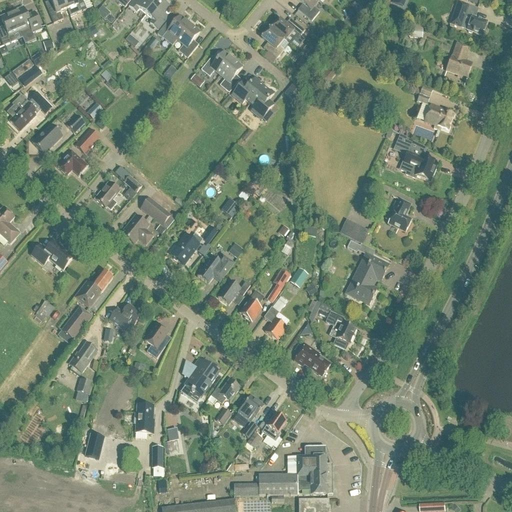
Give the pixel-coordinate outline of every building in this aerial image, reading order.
[(60,15),(67,12),(61,0),(49,0),(54,12),(49,14),(54,26),(63,22),(60,15)] [(74,0),(61,0),(67,12),(70,19),(77,16),(86,11),(81,0),(76,2),(74,0)] [(117,0),(116,2),(125,10),(132,0),(117,0)] [(146,17),(159,1),(157,0),(145,0),(145,1),(144,0),(135,0),(128,8),(136,15),(139,11),(146,17)] [(313,9),(318,3),(314,0),(294,0),(302,6),(298,12),(311,23),(319,14),(313,9)] [(403,8),(405,0),(393,0),(392,4),(403,8)] [(159,1),(146,17),(152,23),(150,26),(158,32),(168,19),(162,14),(167,8),(159,1)] [(482,38),(487,25),(475,21),(479,11),(458,3),(456,7),(449,26),(482,38)] [(102,7),(96,14),(101,18),(107,12),(102,7)] [(23,10),(12,15),(20,34),(22,40),(29,37),(42,32),(36,18),(29,21),(27,20),(23,10)] [(4,31),(0,33),(0,40),(3,48),(16,43),(22,40),(20,34),(12,15),(0,20),(5,30),(4,31)] [(111,26),(115,21),(110,17),(106,22),(111,26)] [(170,21),(157,36),(172,48),(177,42),(190,26),(180,18),(174,24),(170,21)] [(346,25),(354,31),(360,24),(353,18),(346,25)] [(279,21),(271,31),(284,42),(297,52),(306,41),(301,37),(305,33),(293,23),(288,28),(279,21)] [(190,26),(177,42),(183,47),(178,54),(187,61),(198,47),(193,43),(200,35),(190,26)] [(422,40),(423,26),(409,26),(409,40),(422,40)] [(92,29),(85,34),(90,40),(97,35),(92,29)] [(284,42),(271,31),(269,30),(261,40),(270,47),(266,53),(276,61),(284,52),(279,48),(284,42)] [(334,38),(330,44),(335,48),(339,43),(334,38)] [(46,53),(54,50),(51,42),(43,44),(46,53)] [(89,43),(85,48),(88,51),(93,46),(89,43)] [(463,65),(468,52),(456,48),(451,62),(450,62),(446,74),(458,78),(457,80),(464,82),(465,81),(467,81),(471,68),(463,65)] [(307,59),(315,66),(320,59),(312,52),(307,59)] [(220,78),(233,62),(223,54),(217,62),(212,58),(201,72),(209,79),(214,73),(220,78)] [(41,58),(34,64),(35,68),(44,62),(41,58)] [(233,62),(220,78),(225,82),(220,88),(229,95),(240,81),(235,78),(242,70),(233,62)] [(326,85),(335,75),(327,68),(318,79),(326,85)] [(171,69),(164,78),(169,83),(177,74),(171,69)] [(36,71),(37,80),(49,80),(48,71),(36,71)] [(106,72),(101,77),(106,83),(111,78),(106,72)] [(82,80),(90,84),(94,78),(86,73),(82,80)] [(28,74),(18,81),(24,89),(34,82),(28,74)] [(10,76),(3,81),(6,84),(13,79),(10,76)] [(195,77),(190,82),(200,90),(205,84),(195,77)] [(250,106),(265,88),(255,80),(250,87),(244,83),(232,98),(242,106),(245,102),(250,106)] [(295,105),(305,93),(295,85),(285,97),(295,105)] [(426,107),(432,93),(417,87),(414,95),(419,97),(416,103),(426,107)] [(265,88),(250,106),(255,110),(251,114),(261,122),(274,107),(268,103),(274,96),(265,88)] [(14,108),(7,115),(13,121),(10,124),(20,134),(29,124),(29,125),(36,118),(33,116),(38,110),(33,105),(30,103),(28,105),(21,98),(12,107),(14,108)] [(45,118),(53,110),(41,98),(33,105),(38,110),(45,118)] [(226,111),(234,102),(229,98),(221,107),(226,111)] [(447,133),(453,117),(430,108),(424,123),(447,133)] [(74,136),(84,126),(77,119),(67,129),(74,136)] [(96,126),(102,131),(106,127),(101,121),(96,126)] [(44,157),(62,139),(51,127),(32,146),(44,157)] [(429,128),(425,138),(438,143),(442,132),(429,128)] [(84,156),(99,140),(90,132),(75,148),(84,156)] [(245,143),(253,134),(250,132),(243,141),(245,143)] [(399,137),(396,145),(407,150),(405,157),(398,172),(405,174),(404,177),(415,181),(416,179),(429,184),(435,169),(432,168),(433,163),(423,158),(413,155),(417,146),(399,137)] [(79,178),(88,168),(71,153),(56,169),(67,178),(72,172),(79,178)] [(245,169),(252,163),(246,155),(239,161),(245,169)] [(278,179),(284,170),(279,166),(272,174),(278,179)] [(136,196),(142,189),(129,178),(124,185),(136,196)] [(110,213),(116,206),(112,203),(120,193),(108,184),(94,202),(106,211),(106,210),(110,213)] [(149,200),(140,212),(160,227),(162,229),(171,217),(149,200)] [(203,214),(213,222),(222,210),(212,202),(203,214)] [(392,216),(388,215),(385,222),(388,224),(387,226),(406,235),(412,222),(405,219),(410,208),(398,202),(397,205),(395,204),(392,210),(394,211),(392,216)] [(248,203),(245,207),(251,213),(255,210),(248,203)] [(235,206),(227,216),(232,220),(240,210),(235,206)] [(14,220),(3,210),(0,212),(0,237),(10,247),(20,236),(9,226),(14,220)] [(146,247),(153,238),(145,232),(148,228),(135,218),(123,233),(125,234),(122,238),(134,247),(138,241),(146,247)] [(160,227),(156,233),(162,237),(166,232),(162,229),(160,227)] [(284,229),(279,236),(283,239),(288,232),(284,229)] [(207,247),(217,234),(211,230),(202,242),(195,236),(190,241),(186,238),(184,237),(175,249),(174,248),(169,255),(170,256),(169,257),(171,258),(184,268),(200,247),(199,247),(202,243),(207,247)] [(363,247),(369,235),(362,231),(356,243),(363,247)] [(291,251),(295,244),(289,241),(285,248),(291,251)] [(73,260),(62,252),(63,250),(54,243),(46,252),(40,247),(31,258),(43,268),(48,261),(63,273),(73,260)] [(350,243),(347,250),(356,255),(360,248),(350,243)] [(262,257),(270,260),(273,251),(266,248),(262,257)] [(234,266),(221,256),(217,262),(211,258),(197,277),(208,286),(212,280),(220,285),(234,266)] [(346,296),(369,308),(377,292),(372,289),(376,281),(381,284),(389,268),(366,257),(346,296)] [(299,291),(308,277),(299,271),(290,284),(299,291)] [(272,306),(291,278),(281,272),(273,286),(276,288),(267,303),(272,306)] [(75,301),(89,312),(112,280),(103,273),(92,288),(87,284),(75,301)] [(240,290),(229,283),(217,299),(228,307),(237,295),(242,298),(249,287),(244,284),(240,290)] [(310,298),(318,293),(313,286),(306,291),(310,298)] [(251,324),(261,311),(257,308),(263,300),(255,294),(240,316),(251,324)] [(277,343),(287,330),(274,322),(279,315),(285,307),(277,302),(271,309),(264,320),(270,325),(264,333),(277,343)] [(45,324),(54,310),(45,304),(36,318),(45,324)] [(28,323),(37,313),(27,305),(19,314),(28,323)] [(141,316),(127,306),(121,314),(116,310),(108,321),(122,332),(128,324),(132,327),(141,316)] [(319,311),(328,315),(330,310),(321,306),(319,311)] [(73,342),(92,318),(80,309),(61,333),(73,342)] [(330,314),(326,324),(334,328),(330,337),(336,340),(333,347),(345,352),(348,346),(349,346),(349,345),(350,346),(354,338),(353,337),(355,331),(341,324),(343,320),(330,314)] [(156,361),(164,348),(159,345),(166,334),(155,326),(144,343),(150,347),(146,354),(156,361)] [(307,327),(299,338),(312,337),(307,327)] [(238,344),(242,336),(238,334),(234,342),(238,344)] [(79,380),(98,353),(86,345),(79,356),(77,355),(69,368),(72,370),(70,373),(79,380)] [(329,368),(316,359),(318,357),(305,347),(293,363),(302,369),(304,366),(321,379),(329,368)] [(180,394),(188,400),(193,393),(201,399),(218,374),(202,363),(196,371),(185,363),(182,378),(188,382),(180,394)] [(136,365),(135,371),(144,374),(145,368),(136,365)] [(167,367),(163,382),(175,385),(179,370),(167,367)] [(76,394),(88,398),(92,385),(80,381),(76,394)] [(230,404),(240,390),(229,382),(221,393),(217,390),(207,403),(213,407),(216,403),(221,407),(226,401),(230,404)] [(241,411),(237,416),(248,423),(253,417),(255,419),(264,407),(250,397),(249,399),(247,402),(242,409),(241,411)] [(187,406),(194,413),(201,407),(194,400),(187,406)] [(154,408),(137,407),(136,417),(135,417),(134,427),(136,427),(135,435),(153,436),(154,422),(153,421),(154,408)] [(223,428),(231,415),(224,411),(216,423),(223,428)] [(276,444),(280,436),(278,435),(286,423),(274,415),(262,434),(276,444)] [(248,441),(257,430),(250,425),(242,436),(248,441)] [(176,433),(168,434),(170,444),(178,443),(176,433)] [(254,451),(261,440),(254,435),(247,446),(254,451)] [(91,436),(87,459),(101,461),(105,439),(91,436)] [(228,446),(225,450),(232,455),(235,451),(228,446)] [(83,467),(87,451),(76,448),(72,465),(83,467)] [(163,471),(163,450),(152,450),(152,471),(163,471)] [(325,457),(324,450),(304,450),(304,459),(296,459),(296,460),(287,460),(288,477),(258,478),(259,487),(234,487),(234,500),(271,499),(271,504),(284,504),(284,498),(298,498),(298,493),(309,493),(309,497),(332,497),(332,467),(325,467),(325,457)] [(237,453),(237,464),(246,464),(246,453),(237,453)] [(260,453),(260,461),(269,461),(269,454),(260,453)] [(161,511),(235,511),(234,501),(161,511)] [(329,502),(299,503),(299,506),(299,508),(299,509),(299,511),(298,511),(331,511),(331,510),(330,508),(329,502)]
